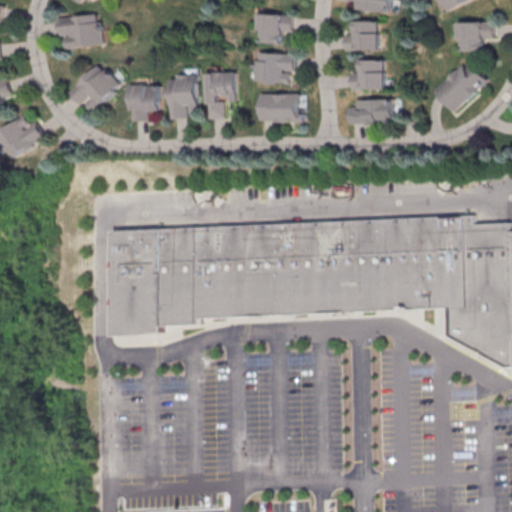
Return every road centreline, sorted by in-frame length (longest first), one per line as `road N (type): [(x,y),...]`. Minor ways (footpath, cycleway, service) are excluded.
road 1 (residential): [(26,0),(29,63),(43,101),(78,131),(140,148),(419,138),(479,117),(511,80)]
road 2 (residential): [(323,0),(321,144)]
